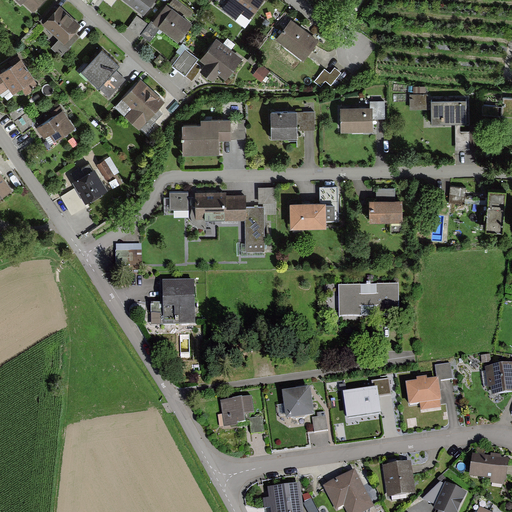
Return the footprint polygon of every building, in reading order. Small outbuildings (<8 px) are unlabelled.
[(45,0),(26,0),(23,3),(34,13),(45,0)] [(128,0),(127,2),(143,14),(151,4),(153,0),(128,0)] [(153,18),(152,20),(160,26),(163,29),(178,40),(193,21),(188,18),(193,11),(179,0),(170,0),(169,3),(166,1),(153,18)] [(229,0),(222,9),(236,20),(241,14),(249,20),(264,0),(229,0)] [(442,0),(441,2),(438,0),(435,0),(428,11),(436,17),(439,14),(445,19),(455,5),(448,0),(442,0)] [(82,26),(60,6),(55,11),(42,25),(59,40),(64,45),(76,33),(82,26)] [(148,23),(137,14),(128,26),(140,35),(142,33),(141,33),(148,23)] [(150,40),(160,26),(152,20),(153,18),(152,18),(148,23),(141,33),(142,33),(150,40)] [(306,32),(291,20),(276,40),(303,62),(319,41),(306,32)] [(80,37),(76,33),(64,45),(59,40),(51,48),(61,57),(80,37)] [(242,56),(216,36),(200,58),(204,61),(206,62),(200,69),(213,79),(219,72),(226,78),(242,56)] [(185,48),(187,49),(189,47),(183,42),(176,50),(181,54),(185,48)] [(187,49),(185,48),(181,54),(172,65),(185,75),(196,61),(198,58),(187,49)] [(102,51),(81,73),(98,90),(99,89),(117,71),(119,68),(120,67),(102,51)] [(39,86),(21,60),(6,71),(0,74),(0,94),(8,89),(13,96),(22,89),(26,95),(39,86)] [(200,65),(196,61),(185,75),(192,80),(199,71),(200,65)] [(269,70),(261,63),(253,74),(261,81),(269,70)] [(330,73),(324,69),(314,82),(321,87),(325,81),(331,86),(341,73),(334,68),(330,73)] [(126,80),(117,71),(99,89),(109,98),(126,80)] [(165,103),(141,80),(134,87),(115,108),(140,130),(141,128),(159,110),(165,103)] [(431,110),(431,102),(431,94),(426,94),(413,95),(410,95),(410,110),(431,110)] [(511,99),(503,99),(502,117),(511,117),(511,99)] [(370,101),(370,108),(373,108),(373,119),(385,119),(385,101),(370,101)] [(431,110),(432,125),(455,125),(458,125),(460,125),(467,125),(467,102),(431,102),(431,110)] [(21,104),(7,114),(21,134),(35,125),(21,104)] [(53,111),(56,115),(63,111),(64,111),(60,106),(53,111)] [(340,109),(341,133),(373,133),(373,123),(373,119),(373,108),(370,108),(340,109)] [(163,114),(159,110),(141,128),(148,134),(154,128),(152,126),(163,114)] [(56,115),(37,129),(44,139),(46,138),(50,136),(54,143),(75,129),(64,111),(63,111),(56,115)] [(297,112),(297,113),(297,125),(300,125),(300,130),(315,130),(315,112),(297,112)] [(271,113),(272,140),(298,140),(297,125),(297,113),(271,113)] [(182,127),(183,156),(220,156),(219,142),(232,142),(231,139),(231,121),(201,121),(201,127),(182,127)] [(245,121),(231,121),(231,139),(246,139),(245,121)] [(461,132),(455,132),(456,150),(469,150),(469,132),(461,132)] [(50,136),(46,138),(50,146),(54,143),(50,136)] [(78,144),(73,137),(68,141),(73,148),(78,144)] [(97,165),(106,180),(119,172),(110,157),(97,165)] [(86,205),(108,192),(95,170),(93,172),(89,165),(81,170),(85,176),(83,178),(73,183),(86,205)] [(0,196),(13,188),(1,171),(0,168),(0,196)] [(120,185),(116,178),(109,182),(113,189),(120,185)] [(466,188),(450,186),(449,203),(464,205),(466,188)] [(258,188),(259,208),(264,208),(264,215),(277,214),(276,187),(258,188)] [(335,222),(339,221),(338,187),(319,187),(319,204),(326,204),(326,206),(335,206),(335,222)] [(81,199),(74,188),(60,197),(72,216),(86,207),(81,198),(81,199)] [(376,189),(376,202),(395,201),(395,189),(376,189)] [(195,193),(195,205),(195,208),(192,209),(191,212),(190,215),(191,219),(191,223),(194,226),(197,228),(206,230),(205,222),(245,221),(245,252),(264,252),(264,215),(264,208),(259,208),(246,208),(246,195),(226,195),(226,192),(195,193)] [(188,210),(188,193),(170,193),(170,198),(164,198),(164,215),(174,215),(174,210),(188,210)] [(505,194),(489,193),(488,199),(486,234),(502,235),(505,194)] [(373,202),(369,202),(370,224),(403,223),(402,201),(395,201),(376,202),(373,202)] [(306,204),(290,205),(290,230),(327,230),(326,222),(335,222),(335,206),(326,206),(326,204),(319,204),(306,204)] [(116,250),(116,263),(142,263),(142,249),(116,250)] [(194,279),(163,279),(163,281),(163,297),(163,324),(195,323),(194,279)] [(163,297),(163,281),(160,281),(161,301),(151,301),(151,324),(163,324),(163,297)] [(398,283),(339,284),(339,315),(390,314),(399,314),(398,283)] [(490,354),(481,355),(482,363),(491,362),(490,354)] [(511,362),(485,366),(486,370),(487,386),(491,386),(492,394),(511,391),(511,362)] [(438,376),(439,380),(453,378),(450,363),(435,365),(437,376),(438,376)] [(417,379),(405,381),(409,403),(420,402),(421,409),(441,407),(440,399),(441,399),(440,391),(439,380),(438,376),(437,376),(427,378),(427,375),(417,376),(417,379)] [(371,380),(372,386),(377,386),(379,396),(392,394),(390,377),(371,380)] [(310,385),(282,389),(284,404),(285,415),(286,418),(293,417),(307,415),(314,414),(310,385)] [(372,386),(343,390),(347,417),(381,412),(379,400),(379,396),(377,386),(372,386)] [(220,400),(224,426),(238,424),(237,421),(245,420),(244,412),(244,410),(242,396),(242,395),(220,400)] [(252,395),(242,396),(244,410),(244,412),(254,411),(252,395)] [(317,416),(312,417),(314,431),(328,429),(325,411),(317,412),(317,416)] [(261,416),(249,418),(251,432),(264,431),(261,416)] [(509,457),(501,456),(496,456),(491,455),(472,452),(469,475),(491,478),(490,482),(504,484),(505,479),(506,479),(509,457)] [(398,462),(383,464),(387,496),(416,492),(411,460),(398,462)] [(361,511),(374,505),(355,468),(323,485),(335,509),(343,505),(347,511),(361,511)] [(446,478),(442,474),(438,478),(440,481),(442,482),(446,478)] [(440,481),(422,498),(435,504),(442,489),(444,483),(442,482),(440,481)] [(435,504),(433,508),(438,510),(437,511),(457,511),(467,491),(445,481),(444,483),(442,489),(435,504)] [(303,511),(300,482),(268,486),(269,497),(270,502),(270,508),(270,511),(303,511)] [(303,494),(304,500),(312,497),(309,492),(303,494)] [(311,498),(303,503),(308,511),(316,511),(318,511),(311,498)]
